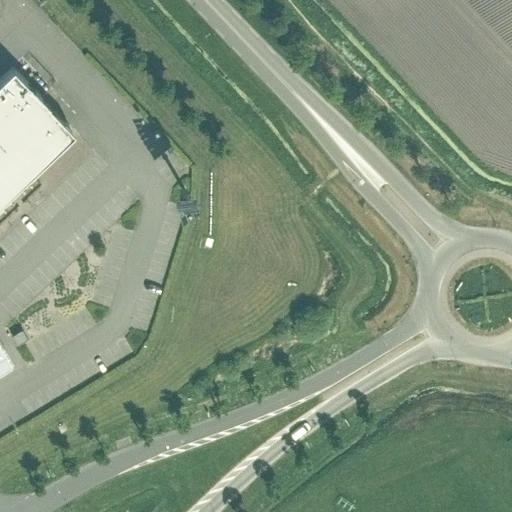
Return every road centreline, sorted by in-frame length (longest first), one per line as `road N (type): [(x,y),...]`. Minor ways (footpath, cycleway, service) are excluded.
road 1 (tertiary): [(427,308),(318,382),(97,472),(30,511)]
road 2 (tertiary): [(203,511),(288,437),(442,339)]
road 3 (primary): [(368,170),(206,0)]
